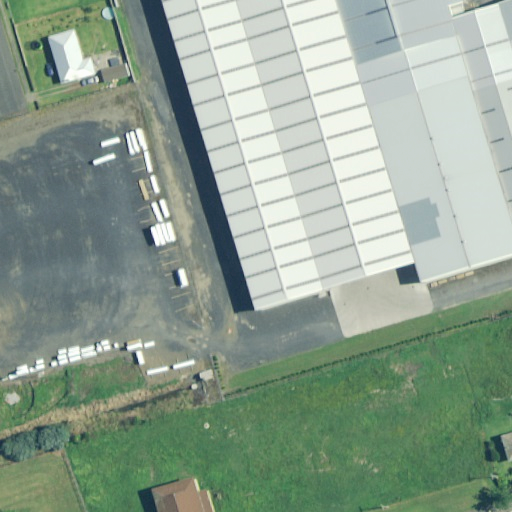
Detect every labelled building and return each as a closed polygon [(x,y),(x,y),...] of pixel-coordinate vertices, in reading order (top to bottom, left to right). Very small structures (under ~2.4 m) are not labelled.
[(163,0),(254,302),(416,254),(425,283),(511,256),(511,2),(462,17),(457,0),(163,0)] [(84,60),(76,30),(50,38),(63,84),(97,75),(92,58),(84,60)] [(129,77),(126,65),(102,71),(106,83),(129,77)] [(493,421),(490,405),(481,408),(484,423),(493,421)] [(126,511),(168,511),(157,472),(119,483),(126,511)]
